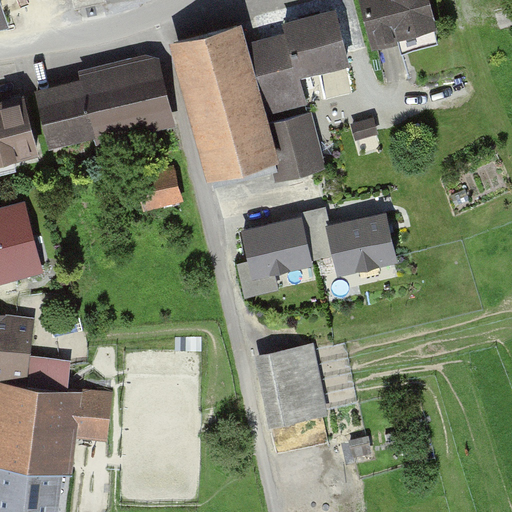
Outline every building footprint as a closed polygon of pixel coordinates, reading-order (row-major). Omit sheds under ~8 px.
[(0,0),(0,20),(11,17),(4,0),(0,0)] [(427,0),(360,0),(371,46),(435,31),(427,0)] [(341,14),(254,33),(272,113),(359,94),(341,14)] [(239,28),(178,42),(211,184),(272,170),(239,28)] [(162,63),(38,93),(52,148),(176,118),(162,63)] [(25,98),(0,103),(0,164),(38,156),(25,98)] [(328,165),(315,116),(269,127),(282,177),(328,165)] [(184,168),(143,171),(146,205),(187,201),(184,168)] [(29,196),(0,203),(0,277),(49,264),(29,196)] [(387,211),(331,225),(343,275),(399,262),(387,211)] [(303,216),(244,229),(256,284),(315,271),(303,216)] [(34,319),(0,315),(0,373),(28,376),(34,319)] [(318,346),(257,356),(271,434),(331,424),(318,346)] [(73,511),(88,392),(0,381),(0,511),(73,511)]
